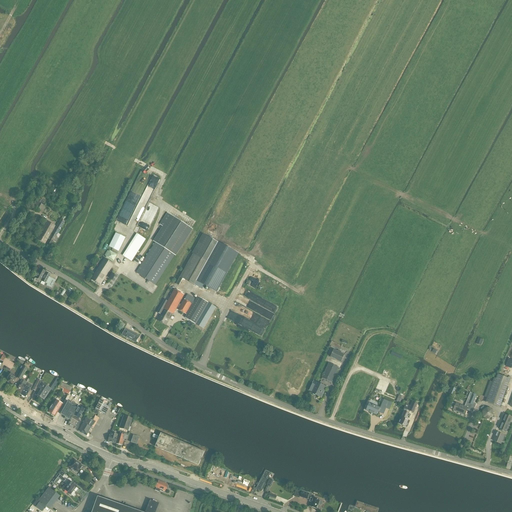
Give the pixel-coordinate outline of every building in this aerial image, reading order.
[(43,205),(44,202),(36,198),(31,207),(42,213),(45,207),(43,205)] [(156,243),(136,273),(155,285),(192,229),(167,213),(160,225),(164,227),(154,242),(156,243)] [(39,236),(37,240),(44,244),(48,238),(49,239),(46,245),(50,247),(52,243),(53,241),(55,243),(57,240),(60,235),(57,233),(64,221),(66,217),(63,216),(61,219),(60,219),(55,229),(53,228),(55,226),(47,222),(41,232),(39,236)] [(125,238),(115,234),(109,247),(118,251),(125,238)] [(204,235),(180,277),(202,289),(204,285),(216,292),(238,253),(217,242),(204,235)] [(130,245),(123,256),(132,261),(139,250),(130,245)] [(108,251),(105,256),(106,257),(105,258),(113,263),(117,255),(110,251),(109,252),(108,251)] [(113,265),(105,259),(92,279),(100,285),(104,279),(113,265)] [(45,272),(40,269),(38,274),(37,274),(35,277),(34,280),(39,283),(40,281),(45,272)] [(46,285),(51,288),(55,280),(49,277),(50,275),(46,273),(41,281),(45,283),(47,284),(46,285)] [(160,308),(157,313),(160,314),(157,320),(166,325),(171,315),(172,314),(173,314),(176,309),(186,314),(194,301),(195,299),(187,295),(181,305),(178,304),(184,295),(175,290),(168,302),(164,300),(160,308)] [(187,315),(185,318),(195,324),(208,303),(198,297),(195,301),(194,301),(186,314),(187,315)] [(208,303),(195,324),(203,329),(216,307),(208,303)] [(139,336),(126,329),(122,335),(136,343),(139,336)] [(345,355),(334,350),(330,357),(341,362),(345,355)] [(2,365),(11,370),(14,364),(5,359),(7,356),(3,354),(0,360),(3,362),(2,365)] [(322,378),(332,382),(338,368),(329,363),(322,378)] [(17,378),(20,380),(27,368),(23,366),(17,378)] [(9,385),(12,387),(16,379),(13,377),(14,375),(10,373),(5,383),(8,385),(9,385)] [(497,375),(496,379),(494,378),(493,382),(490,381),(487,389),(490,390),(485,402),(500,407),(510,379),(497,375)] [(20,384),(15,392),(20,395),(25,386),(24,386),(26,382),(22,379),(19,383),(20,384)] [(25,386),(20,395),(25,398),(30,389),(32,385),(27,382),(26,382),(24,386),(25,386)] [(40,390),(37,396),(44,401),(51,389),(40,382),(37,388),(40,390)] [(61,383),(58,388),(62,390),(62,391),(65,393),(68,394),(70,392),(72,388),(73,386),(73,385),(71,384),(69,386),(61,383)] [(312,384),(309,391),(310,391),(312,393),(319,397),(321,393),(323,393),(326,387),(319,384),(317,383),(316,386),(313,384),(312,384)] [(95,410),(98,411),(104,401),(100,399),(95,410)] [(47,412),(55,417),(55,416),(62,404),(55,400),(47,412)] [(367,409),(366,410),(377,415),(377,414),(378,412),(383,414),(388,402),(384,400),(380,408),(369,403),(369,404),(367,409)] [(67,402),(60,414),(65,417),(64,419),(69,422),(73,415),(79,419),(84,410),(71,402),(70,403),(67,402)] [(417,404),(412,402),(412,403),(408,411),(413,413),(417,406),(417,404)] [(406,427),(409,421),(406,419),(409,413),(406,411),(409,404),(406,403),(403,410),(404,411),(402,417),(401,417),(400,420),(399,424),(399,425),(401,425),(404,426),(404,427),(405,427),(406,427)] [(453,411),(465,415),(468,408),(456,403),(453,411)] [(485,408),(482,410),(483,411),(483,417),(489,419),(493,416),(492,410),(487,408),(486,407),(485,408)] [(68,425),(74,429),(79,420),(78,420),(79,419),(73,415),(68,425)] [(499,429),(506,432),(511,417),(506,415),(499,429)] [(120,428),(127,431),(131,419),(124,416),(120,428)] [(95,422),(87,417),(83,423),(81,422),(79,426),(80,426),(77,430),(78,431),(86,436),(88,433),(89,434),(90,433),(89,432),(95,422)] [(107,442),(115,444),(117,437),(116,437),(117,435),(111,433),(110,435),(109,435),(107,442)] [(119,434),(116,444),(122,446),(123,441),(122,440),(123,439),(126,440),(128,436),(128,434),(122,433),(121,434),(119,434)] [(506,436),(497,433),(493,441),(501,444),(502,441),(503,442),(506,436)] [(141,437),(137,448),(143,450),(147,439),(141,437)] [(147,439),(143,450),(148,452),(150,448),(153,449),(155,442),(152,441),(147,439)] [(155,442),(153,449),(156,450),(154,454),(160,456),(164,445),(158,443),(155,442)] [(164,445),(160,456),(166,459),(170,447),(164,445)] [(173,448),(169,460),(175,462),(179,450),(173,448)] [(179,450),(175,462),(181,464),(182,459),(185,461),(188,454),(185,453),(185,452),(179,450)] [(188,454),(185,461),(188,462),(187,466),(193,468),(197,457),(191,455),(188,454)] [(197,457),(193,468),(198,470),(201,463),(203,460),(202,459),(197,457)] [(69,466),(68,466),(71,469),(70,470),(76,474),(82,466),(81,465),(82,465),(79,463),(78,463),(77,462),(77,461),(75,460),(74,460),(71,463),(70,464),(69,465),(69,466)] [(255,489),(262,492),(272,472),(265,469),(255,489)] [(68,480),(67,482),(68,483),(69,484),(67,486),(73,491),(77,486),(69,481),(68,480)] [(155,490),(159,492),(160,491),(162,492),(163,491),(165,492),(166,489),(167,489),(168,486),(167,485),(158,481),(155,488),(156,488),(155,490)] [(73,491),(67,486),(66,487),(64,486),(62,488),(70,495),(73,491)] [(48,488),(38,501),(50,509),(60,496),(48,488)] [(318,504),(321,505),(322,502),(320,501),(320,500),(316,499),(315,499),(311,498),(308,497),(309,493),(302,491),(300,497),(307,499),(308,499),(310,500),(309,502),(312,502),(310,507),(317,509),(318,504)] [(141,511),(97,496),(91,511),(141,511)] [(145,511),(154,511),(158,504),(150,500),(145,511)] [(354,507),(367,511),(378,511),(380,508),(356,500),(354,507)] [(35,507),(42,511),(45,507),(39,502),(35,507)]
